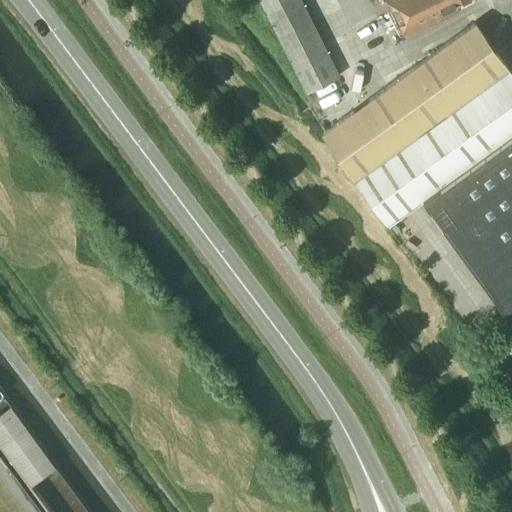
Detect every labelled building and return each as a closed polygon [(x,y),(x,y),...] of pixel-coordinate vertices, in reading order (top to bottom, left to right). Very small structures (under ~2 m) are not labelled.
[(260,0),(307,90),(339,74),(301,0),(260,0)] [(457,3),(463,0),(388,0),(406,36),(460,10),(457,3)] [(355,178),(509,68),(476,24),(322,133),(355,178)] [(511,72),(509,68),(355,178),(388,223),(422,198),(510,318),(511,317),(511,72)] [(497,334),(481,345),(505,379),(511,373),(511,331),(509,327),(504,330),(501,326),(495,331),(497,334)]
